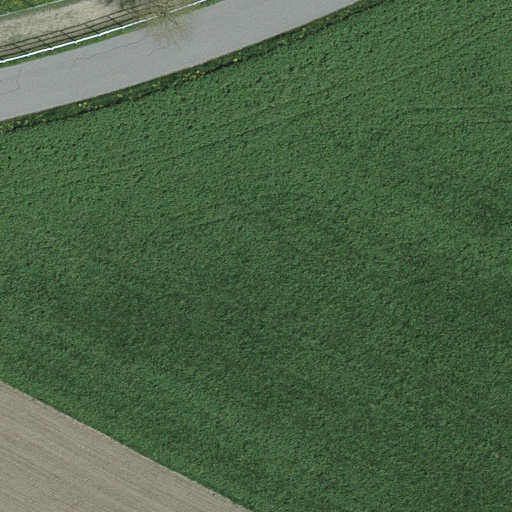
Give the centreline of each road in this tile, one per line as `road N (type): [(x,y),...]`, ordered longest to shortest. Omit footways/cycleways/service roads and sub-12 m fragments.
road 1 (unclassified): [(311,0),(0,107)]
road 2 (unknown): [(0,27),(134,0)]
